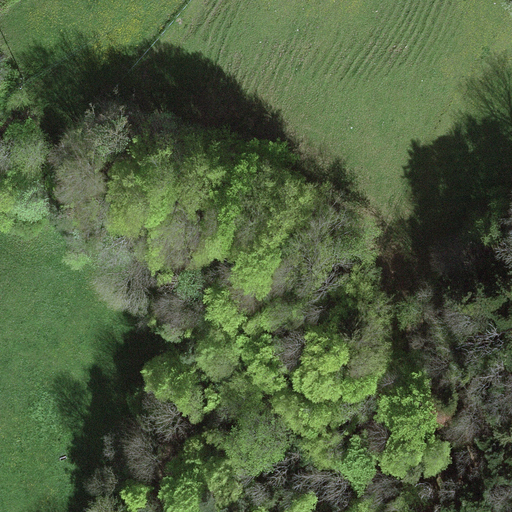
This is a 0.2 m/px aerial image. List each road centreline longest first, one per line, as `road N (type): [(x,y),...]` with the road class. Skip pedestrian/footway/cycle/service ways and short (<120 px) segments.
road 1 (track): [(203,0),(101,118),(107,151),(167,203),(199,248),(220,316),(211,376),(157,511)]
road 2 (track): [(511,46),(439,143),(394,228),(381,456),(350,511)]
